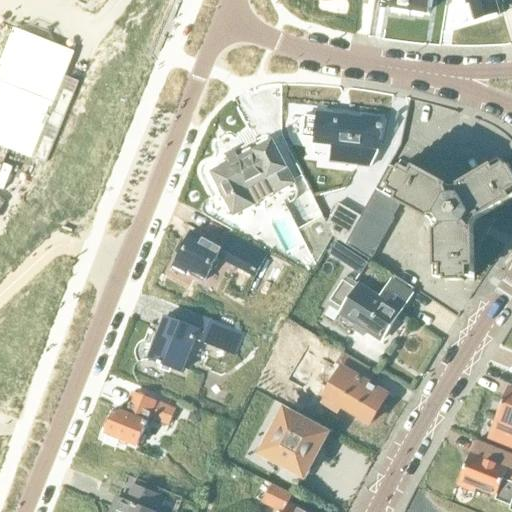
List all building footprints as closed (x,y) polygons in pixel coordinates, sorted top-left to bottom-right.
[(429,0),(393,0),(392,7),(427,13),(429,0)] [(466,0),(468,3),(472,2),(477,19),(499,13),(495,0),(466,0)] [(10,31),(0,58),(0,149),(38,163),(77,54),(10,31)] [(318,117),(316,117),(306,116),(303,136),(315,138),(315,142),(333,144),(333,147),(363,150),(363,148),(377,149),(380,124),(379,124),(380,118),(363,116),(362,119),(318,113),(318,117)] [(255,203),(276,192),(276,193),(295,183),(273,141),(213,171),(226,198),(227,198),(234,213),(255,203)] [(389,165),(361,215),(345,244),(371,261),(394,218),(393,217),(401,203),(428,219),(425,225),(429,231),(436,231),(437,279),(447,279),(447,282),(465,282),(465,278),(475,278),(474,230),(477,230),(481,232),(484,229),(486,226),(487,223),(484,221),(482,218),(511,199),(511,170),(510,168),(508,170),(502,161),(462,186),(458,180),(450,180),(447,186),(405,163),(401,172),(389,165)] [(345,244),(361,215),(339,203),(327,225),(333,237),(345,244)] [(317,264),(333,237),(327,225),(323,216),(299,229),(317,264)] [(268,254),(252,246),(229,234),(222,248),(191,232),(173,266),(187,274),(188,270),(206,279),(219,256),(241,268),(256,276),(256,275),(263,279),(268,271),(261,267),(268,254)] [(339,259),(346,249),(336,243),(329,253),(339,259)] [(368,264),(358,257),(351,267),(361,274),(368,264)] [(341,314),(356,324),(352,329),(364,337),(367,332),(381,341),(408,301),(388,288),(381,299),(360,285),(341,314)] [(246,333),(229,327),(203,316),(199,329),(166,316),(149,359),(182,372),(195,339),(211,345),(237,356),(246,333)] [(334,350),(308,394),(330,408),(334,401),(339,404),(328,422),(353,437),(364,419),(367,421),(382,396),(374,392),(382,379),(334,350)] [(511,389),(509,389),(494,425),(489,438),(511,447),(511,389)] [(170,424),(177,408),(135,392),(126,413),(115,409),(106,432),(139,445),(150,416),(170,424)] [(202,414),(192,410),(189,417),(199,421),(202,414)] [(286,411),(263,453),(305,475),(327,434),(286,411)] [(511,453),(478,439),(476,444),(459,485),(476,491),(477,488),(496,495),(494,498),(511,505),(511,502),(511,453)] [(272,484),(268,493),(263,502),(273,507),(283,511),(306,511),(289,504),(294,494),(272,484)] [(154,511),(152,511),(159,495),(135,485),(128,501),(118,497),(112,511),(154,511)] [(207,511),(212,511),(216,506),(216,505),(204,501),(201,509),(207,511)]
